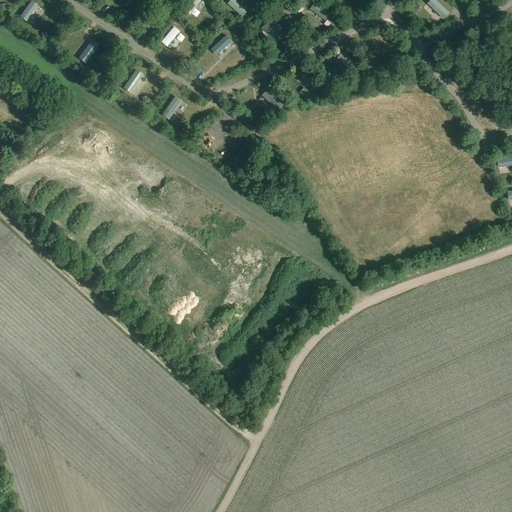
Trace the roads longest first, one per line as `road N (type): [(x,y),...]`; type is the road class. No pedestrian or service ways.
road 1 (track): [(258,443),(0,210)]
road 2 (track): [(511,249),(336,318),(295,359),(258,443)]
